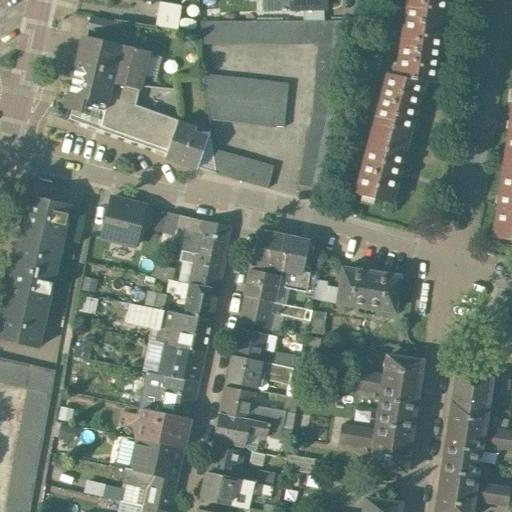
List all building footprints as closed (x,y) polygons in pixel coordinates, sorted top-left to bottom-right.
[(266,0),(267,10),(281,10),(281,11),(302,11),(323,10),(322,0),(266,0)] [(407,0),(405,20),(442,26),(445,0),(407,0)] [(180,7),(159,4),(155,28),(176,31),(180,7)] [(323,10),(302,11),(302,21),(323,21),(323,10)] [(87,33),(88,14),(77,14),(76,33),(87,33)] [(442,26),(405,20),(397,80),(422,84),(434,86),(442,26)] [(302,21),(199,22),(200,44),(318,43),(311,118),(297,185),(319,189),(328,163),(335,124),(338,84),(342,60),(342,21),(334,21),(323,21),(302,21)] [(84,39),(76,74),(111,83),(119,48),(84,39)] [(133,51),(119,48),(111,83),(139,90),(139,89),(147,54),(136,52),(136,51),(133,51)] [(145,74),(156,76),(160,56),(149,53),(145,74)] [(103,113),(111,83),(76,74),(70,96),(69,96),(66,109),(82,113),(83,108),(103,113)] [(287,85),(202,76),(208,119),(283,127),(287,85)] [(387,76),(372,136),(407,144),(422,84),(397,80),(387,76)] [(139,90),(111,83),(103,113),(102,119),(100,128),(112,132),(111,133),(167,153),(177,124),(179,125),(179,123),(135,107),(139,89),(139,90)] [(511,101),(503,164),(511,164),(511,101)] [(179,125),(177,124),(167,153),(165,158),(195,169),(205,140),(191,136),(193,130),(179,125)] [(392,204),(407,144),(372,136),(357,195),(392,204)] [(210,141),(205,138),(205,140),(195,169),(215,176),(212,152),(210,141)] [(273,168),(212,152),(215,176),(268,189),(273,168)] [(511,164),(503,164),(493,239),(511,241),(511,164)] [(35,179),(33,194),(50,197),(52,181),(35,179)] [(48,203),(28,199),(0,324),(0,341),(16,345),(36,350),(68,208),(48,203)] [(145,208),(110,199),(100,237),(135,246),(145,208)] [(167,215),(152,212),(148,230),(162,233),(167,215)] [(181,218),(167,215),(162,233),(162,234),(176,237),(178,229),(181,218)] [(202,222),(181,218),(178,229),(185,231),(181,251),(189,253),(196,254),(202,222)] [(230,228),(202,222),(196,254),(223,260),(230,228)] [(282,238),(258,233),(251,263),(281,269),(284,254),(279,253),(282,238)] [(309,244),(282,238),(279,253),(284,254),(281,269),(287,270),(303,273),(303,271),(309,244)] [(196,254),(189,253),(186,266),(193,268),(196,254)] [(223,260),(196,254),(193,268),(189,285),(217,291),(223,260)] [(303,273),(287,270),(284,287),(305,291),(307,282),(315,283),(317,274),(303,271),(303,273)] [(398,278),(342,270),(337,304),(393,312),(398,278)] [(280,277),(249,271),(244,297),(274,303),(276,292),(280,277)] [(217,291),(189,285),(185,306),(183,316),(210,322),(217,291)] [(288,295),(276,292),(274,303),(286,305),(288,295)] [(274,303),(244,297),(239,323),(269,329),(272,314),(274,303)] [(286,305),(274,303),(272,314),(284,316),(286,305)] [(185,306),(179,304),(176,315),(183,316),(185,306)] [(183,316),(176,315),(174,325),(181,326),(183,316)] [(511,316),(501,315),(495,350),(511,352),(511,316)] [(210,322),(183,316),(181,326),(176,347),(204,353),(210,322)] [(267,335),(237,329),(232,355),(261,361),(264,351),(267,335)] [(204,353),(176,347),(172,368),(170,378),(197,384),(204,353)] [(276,353),(264,351),(261,361),(274,364),(276,353)] [(294,357),(276,353),(274,364),(293,367),(294,357)] [(261,361),(232,355),(226,382),(256,388),(258,376),(261,361)] [(32,367),(0,359),(0,385),(26,392),(50,397),(53,379),(31,375),(32,367)] [(421,364),(384,359),(381,378),(379,391),(372,437),(370,450),(367,472),(404,477),(408,449),(417,390),(421,364)] [(274,364),(261,361),(258,376),(290,382),(293,367),(274,364)] [(172,368),(165,367),(163,377),(170,378),(172,368)] [(370,374),(347,371),(345,388),(367,392),(368,390),(379,391),(381,378),(370,376),(370,374)] [(490,381),(457,376),(455,390),(453,405),(485,410),(490,381)] [(498,393),(509,395),(511,377),(499,376),(498,393)] [(170,378),(163,377),(160,387),(168,388),(170,378)] [(197,384),(170,378),(168,388),(162,413),(190,419),(197,384)] [(254,394),(225,388),(219,414),(249,420),(251,409),(254,394)] [(29,511),(50,397),(26,392),(5,511),(29,511)] [(453,405),(452,405),(448,429),(439,486),(435,511),(470,511),(472,498),(475,484),(481,444),(483,430),(486,410),(453,405)] [(285,412),(259,407),(258,410),(251,409),(249,420),(261,422),(283,427),(285,412)] [(162,415),(141,410),(139,420),(130,426),(136,435),(135,440),(184,450),(190,419),(162,413),(162,415)] [(249,420),(219,414),(214,441),(243,447),(247,431),(249,420)] [(261,422),(249,420),(247,431),(259,433),(261,422)] [(71,429),(61,427),(58,439),(68,441),(71,429)] [(361,433),(337,430),(335,448),(358,451),(359,449),(370,450),(372,437),(361,435),(361,433)] [(511,432),(495,430),(494,432),(483,430),(481,444),(492,446),(492,447),(511,450),(511,432)] [(184,450),(135,440),(128,470),(125,469),(125,470),(149,475),(149,476),(176,482),(184,450)] [(46,481),(49,446),(42,445),(39,480),(46,481)] [(242,454),(212,448),(207,473),(236,479),(239,468),(242,454)] [(274,475),(239,468),(236,479),(249,481),(272,486),(274,475)] [(149,475),(125,470),(122,483),(146,489),(149,476),(149,475)] [(236,479),(207,473),(202,499),(231,506),(234,490),(236,479)] [(176,482),(149,476),(146,489),(143,507),(166,511),(170,511),(171,511),(170,511),(176,482)] [(249,481),(236,479),(234,490),(247,493),(249,481)] [(272,486),(249,481),(247,493),(270,498),(272,486)] [(509,487),(487,484),(487,486),(475,484),(472,498),(485,500),(484,502),(507,505),(509,487)] [(398,511),(400,505),(364,500),(361,511),(398,511)]
